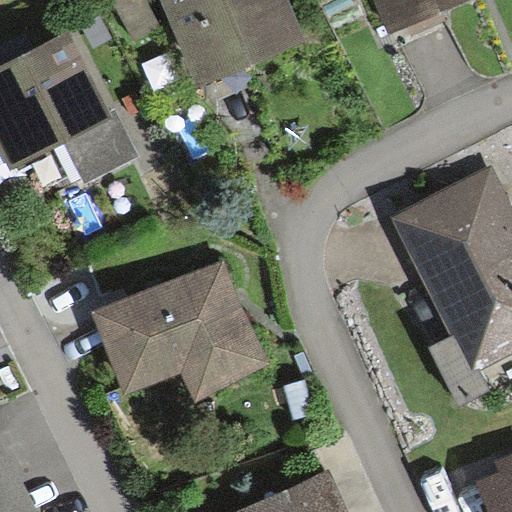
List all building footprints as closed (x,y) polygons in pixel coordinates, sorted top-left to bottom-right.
[(159,0),(196,89),(307,42),(289,0),(159,0)] [(373,0),(389,38),(480,0),(373,0)] [(64,143),(86,184),(139,157),(115,111),(108,115),(67,37),(52,44),(43,27),(0,49),(0,147),(12,170),(64,143)] [(450,334),(429,344),(458,405),(491,389),(480,367),(511,351),(511,202),(494,165),(392,214),(450,334)] [(91,311),(125,394),(180,372),(194,402),(270,364),(221,261),(91,311)] [(0,511),(38,511),(0,435),(0,511)] [(511,511),(511,468),(475,483),(487,511),(511,511)] [(234,511),(348,511),(328,469),(234,511)]
